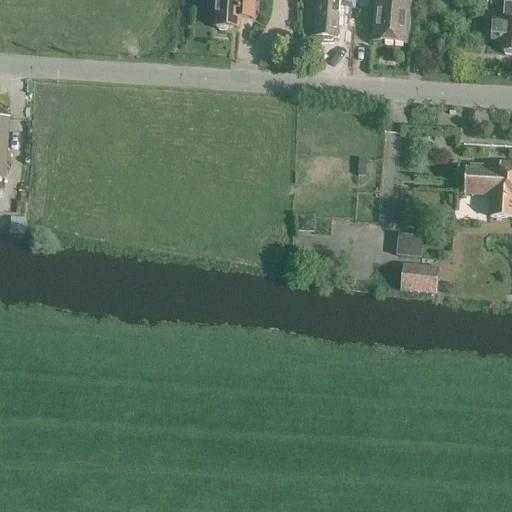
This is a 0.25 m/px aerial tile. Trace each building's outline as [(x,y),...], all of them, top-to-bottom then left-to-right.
[(216,0),(215,29),(216,29),(219,32),(225,32),(228,29),(240,30),(241,20),(255,20),(255,0),(216,0)] [(334,40),(338,40),(339,24),(355,25),(356,0),(316,0),(314,38),(319,39),(321,41),(331,42),(334,40)] [(377,0),(374,42),(406,45),(409,0),(377,0)] [(491,45),(502,46),(501,52),(511,53),(511,4),(505,4),(503,23),(493,22),(491,45)] [(0,120),(0,178),(6,179),(9,121),(0,120)] [(490,219),(511,220),(511,166),(501,166),(500,173),(495,173),(495,168),(471,166),(470,178),(473,178),(471,197),(492,199),(490,219)] [(333,218),(308,217),(309,200),(297,199),(296,213),(301,213),(300,231),(332,232),(333,218)] [(398,258),(420,261),(422,239),(401,237),(398,258)] [(373,291),(436,298),(439,271),(403,267),(402,270),(376,267),(373,291)]
